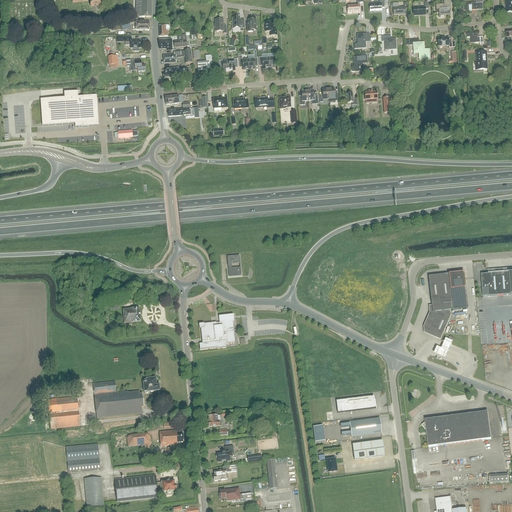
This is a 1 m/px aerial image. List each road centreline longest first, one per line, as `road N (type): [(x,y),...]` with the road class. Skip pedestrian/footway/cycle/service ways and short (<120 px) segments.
road 1 (motorway): [(511,172),(0,219)]
road 2 (motorway): [(0,232),(511,186)]
road 3 (motorway): [(511,165),(180,156)]
road 4 (motorway): [(288,305),(302,261),(332,232),(511,195)]
road 5 (tertiary): [(204,511),(184,285)]
road 6 (residential): [(337,78),(350,22),(420,29),(495,22)]
road 7 (unclassified): [(394,354),(413,302),(413,268),(511,254)]
road 8 (residential): [(337,78),(159,92)]
road 9 (motorway): [(0,254),(62,250),(169,272)]
road 10 (unclassified): [(409,511),(394,354)]
road 11 (unclassified): [(394,354),(511,400)]
